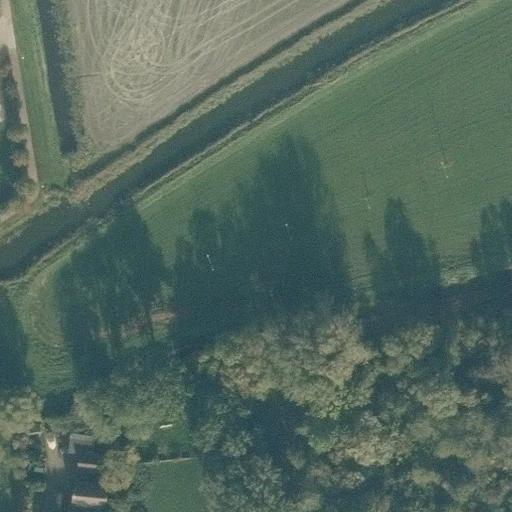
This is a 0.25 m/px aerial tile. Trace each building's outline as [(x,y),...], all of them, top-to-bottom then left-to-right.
[(360,417),(371,415),(365,385),(353,388),(360,417)] [(17,435),(41,430),(39,423),(16,428),(17,435)] [(99,452),(113,454),(108,432),(97,434),(99,442),(99,452)] [(70,433),(68,451),(93,454),(95,436),(70,433)] [(106,508),(112,457),(79,453),(76,479),(74,479),(72,504),(106,508)]
